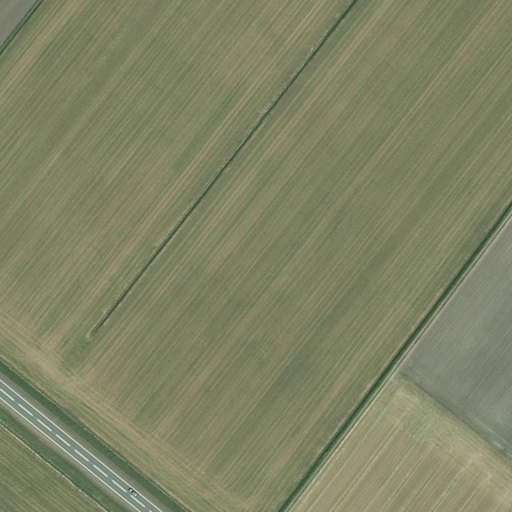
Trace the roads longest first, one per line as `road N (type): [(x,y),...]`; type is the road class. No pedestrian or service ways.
road 1 (track): [(511,210),(287,511)]
road 2 (trunk): [(149,511),(0,390)]
